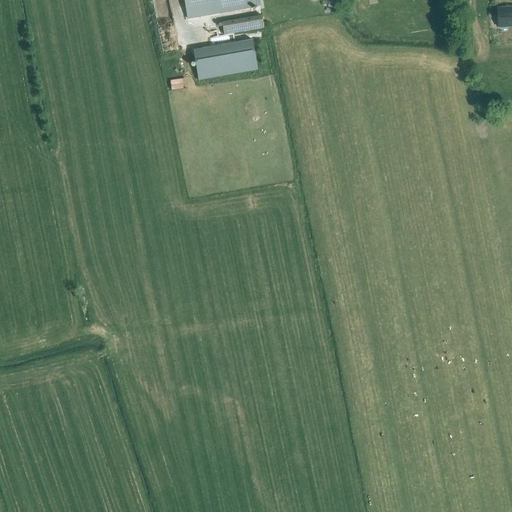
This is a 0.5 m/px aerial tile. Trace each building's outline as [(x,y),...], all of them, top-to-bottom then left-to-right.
[(256,0),(217,0),(220,11),(258,5),(256,0)] [(511,4),(498,5),(499,25),(511,23),(511,4)] [(224,33),(263,27),(261,14),(221,21),(224,33)] [(251,39),(192,49),(198,79),(257,68),(251,39)] [(173,78),(173,88),(186,88),(185,78),(173,78)]
